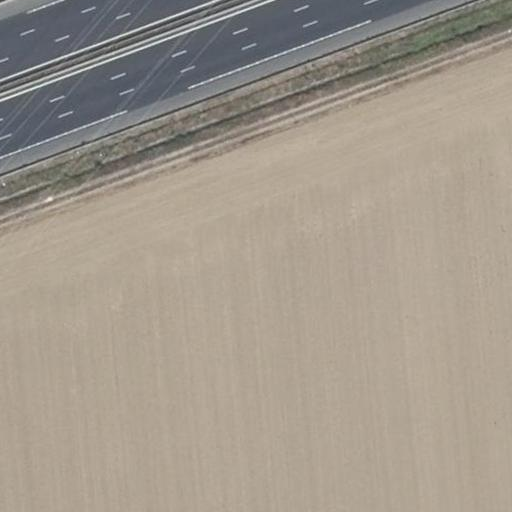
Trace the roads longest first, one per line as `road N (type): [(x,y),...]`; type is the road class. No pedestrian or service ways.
road 1 (track): [(0,225),(511,35)]
road 2 (motorway): [(0,133),(360,0)]
road 3 (motorway): [(146,0),(0,54)]
